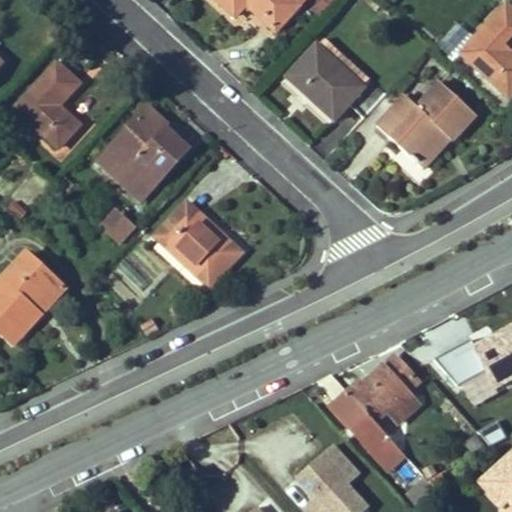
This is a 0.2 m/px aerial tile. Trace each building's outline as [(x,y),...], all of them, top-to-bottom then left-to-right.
[(246,5),(274,31),(303,0),(216,0),(235,17),(246,5)] [(511,10),(507,6),(461,55),(508,98),(511,93),(511,10)] [(287,78),(333,120),(362,88),(316,47),(287,78)] [(59,149),(79,126),(59,106),(79,83),(58,63),(16,109),(59,149)] [(443,133),(450,141),(452,142),(476,116),(439,84),(416,108),(405,97),(377,127),(416,163),(443,133)] [(128,172),(148,191),(188,149),(162,125),(165,123),(148,107),(98,160),(121,181),(128,172)] [(416,163),(423,170),(450,141),(443,133),(416,163)] [(128,172),(121,181),(140,200),(148,191),(128,172)] [(154,237),(208,286),(239,253),(185,203),(154,237)] [(108,231),(121,244),(135,230),(122,217),(108,231)] [(29,308),(55,283),(26,255),(0,282),(0,332),(12,344),(38,317),(29,308)] [(29,308),(38,317),(63,290),(55,283),(29,308)] [(511,330),(474,351),(497,391),(511,382),(511,330)] [(361,381),(346,394),(374,424),(387,412),(399,424),(417,406),(406,394),(417,383),(394,358),(364,386),(361,381)] [(469,404),(493,395),(486,374),(461,383),(469,404)] [(332,401),(344,391),(331,377),(319,386),(332,401)] [(388,473),(405,458),(374,424),(346,394),(330,409),(388,473)] [(478,429),(486,447),(505,438),(497,420),(478,429)] [(511,458),(510,456),(479,484),(502,510),(507,504),(511,500),(511,458)] [(326,511),(294,477),(259,510),(260,511),(326,511)] [(414,506),(433,489),(428,483),(423,478),(404,495),(414,506)]
